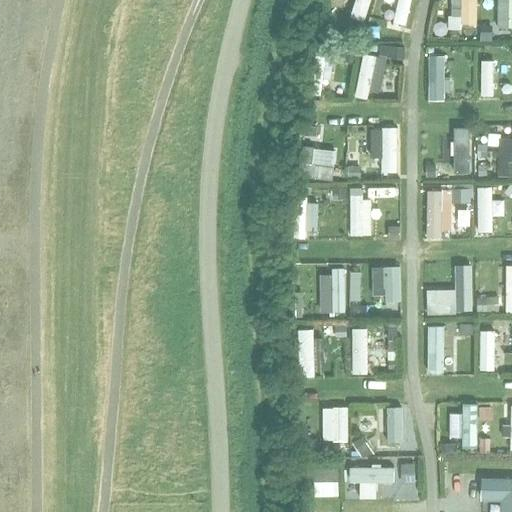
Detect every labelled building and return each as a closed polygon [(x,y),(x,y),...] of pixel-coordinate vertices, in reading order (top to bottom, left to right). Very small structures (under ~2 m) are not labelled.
[(360,18),(365,0),(349,0),(345,14),(360,18)] [(455,26),(455,36),(471,36),(470,0),(456,0),(457,10),(444,10),(444,26),(455,26)] [(511,0),(494,0),(493,25),(511,26),(511,0)] [(328,23),(323,30),(334,37),(339,30),(328,23)] [(379,25),(369,25),(369,36),(379,36),(379,25)] [(481,26),(481,38),(490,39),(490,27),(481,26)] [(393,46),(392,58),(404,59),(405,47),(393,46)] [(351,96),(364,97),(365,87),(379,88),(382,53),(355,50),(351,96)] [(345,52),(345,61),(354,62),(354,53),(345,52)] [(422,93),(444,93),(445,53),(423,53),(422,93)] [(490,57),(477,56),(476,93),(489,93),(490,57)] [(450,167),(465,167),(465,124),(450,124),(450,167)] [(304,125),(304,134),(316,135),(316,125),(304,125)] [(379,141),(369,141),(369,165),(391,165),(391,128),(379,128),(379,141)] [(503,151),(494,150),(493,170),(511,171),(511,134),(504,134),(503,151)] [(351,152),(366,152),(365,137),(350,138),(351,152)] [(486,144),(478,145),(478,157),(487,157),(486,144)] [(435,164),(427,164),(427,176),(435,176),(435,164)] [(487,165),(479,166),(479,176),(487,176),(487,165)] [(349,166),(349,177),(361,177),(361,166),(349,166)] [(487,211),(498,211),(498,198),(487,198),(487,183),(473,184),(474,230),(488,230),(487,211)] [(346,187),(334,187),(334,198),(346,198),(346,187)] [(448,198),(437,197),(438,188),(423,187),(420,233),(437,235),(437,224),(446,225),(448,198)] [(470,188),(454,188),(454,198),(470,198),(470,188)] [(400,226),(389,226),(389,239),(400,239),(400,226)] [(511,260),(501,261),(501,311),(511,311),(511,260)] [(466,261),(450,262),(451,298),(467,298),(466,261)] [(379,271),(366,271),(366,285),(379,285),(379,300),(393,300),(393,262),(378,262),(379,271)] [(343,304),(342,263),(327,263),(327,286),(321,286),(322,305),(343,304)] [(361,286),(351,286),(351,300),(361,300),(361,286)] [(487,296),(478,296),(478,312),(488,312),(487,296)] [(302,308),(290,308),(290,317),(302,317),(302,308)] [(475,367),(488,367),(487,328),(500,327),(500,312),(477,312),(477,326),(474,326),(475,367)] [(423,323),(421,366),(446,368),(447,342),(439,342),(440,324),(423,323)] [(474,323),(461,323),(461,333),(474,333),(474,323)] [(346,325),(336,325),(336,334),(347,334),(346,325)] [(397,326),(388,327),(388,340),(389,368),(398,368),(397,340),(397,326)] [(291,333),(293,368),(305,367),(303,333),(291,333)] [(348,369),(368,369),(368,333),(348,333),(348,369)] [(472,446),(472,400),(458,400),(459,409),(445,409),(445,436),(458,436),(458,446),(472,446)] [(372,444),(395,444),(396,402),(382,402),(381,428),(372,428),(372,444)] [(343,403),(318,403),(318,441),(343,441),(343,403)] [(354,415),(353,428),(368,429),(368,416),(354,415)] [(363,436),(353,442),(361,455),(374,453),(363,436)] [(490,438),(480,438),(480,449),(490,449),(490,438)] [(457,443),(440,443),(440,453),(457,453),(457,443)] [(417,466),(403,466),(403,482),(417,482),(417,466)]
